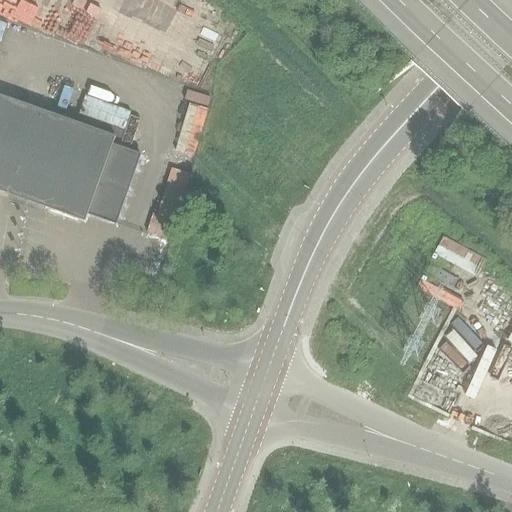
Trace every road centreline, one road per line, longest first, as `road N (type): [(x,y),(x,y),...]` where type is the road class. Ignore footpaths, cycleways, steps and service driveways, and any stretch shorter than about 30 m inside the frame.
road 1 (tertiary): [(258,389),(310,256),(358,177),(511,8)]
road 2 (unclassified): [(511,483),(258,389)]
road 3 (unclassified): [(258,389),(82,327),(0,313)]
road 4 (trunk): [(398,0),(511,106)]
road 5 (tertiary): [(215,511),(258,389)]
